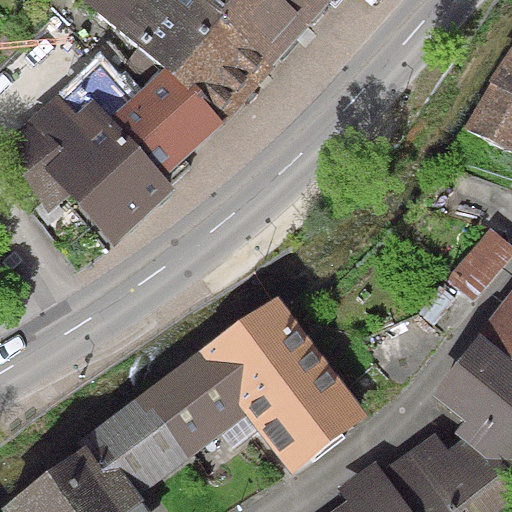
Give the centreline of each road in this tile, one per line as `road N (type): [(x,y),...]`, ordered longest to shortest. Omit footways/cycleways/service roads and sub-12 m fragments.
road 1 (secondary): [(0,372),(93,317),(238,209),(445,0)]
road 2 (residential): [(278,511),(415,399),(511,276)]
road 3 (unknown): [(93,317),(0,201)]
